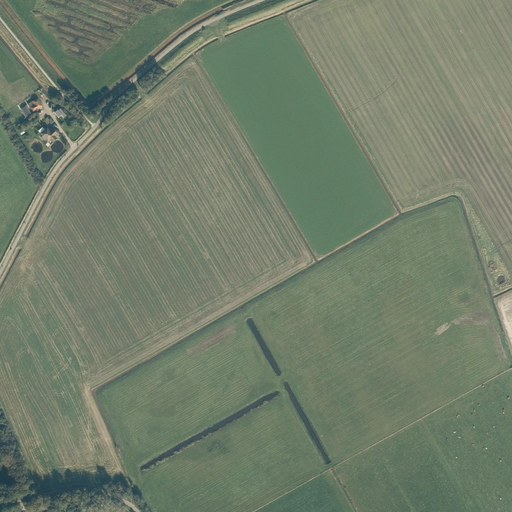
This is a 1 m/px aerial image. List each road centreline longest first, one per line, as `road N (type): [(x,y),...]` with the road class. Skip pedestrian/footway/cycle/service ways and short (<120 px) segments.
road 1 (unclassified): [(94,127),(114,97),(172,46),(262,0)]
road 2 (unclassified): [(94,127),(45,184),(0,272)]
road 3 (unclassified): [(137,511),(85,488),(0,507)]
